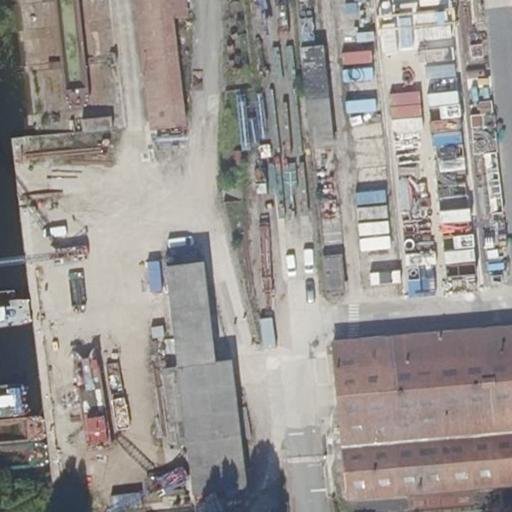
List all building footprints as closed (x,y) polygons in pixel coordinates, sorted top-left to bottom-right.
[(62,0),(76,118),(100,115),(86,0),(62,0)] [(136,0),(152,131),(185,127),(172,21),(186,19),(183,0),(136,0)] [(318,54),(301,55),(312,152),(328,150),(318,54)] [(382,112),(382,86),(351,87),(352,113),(382,112)] [(362,148),(383,145),(380,125),(359,128),(362,148)] [(93,160),(122,156),(120,142),(91,145),(93,160)] [(340,261),(324,262),(327,295),(343,294),(340,261)] [(244,489),(230,366),(216,367),(203,267),(168,271),(179,370),(166,372),(172,422),(186,421),(194,494),(244,489)] [(371,271),(372,285),(403,283),(402,269),(371,271)] [(511,330),(332,348),(347,499),(511,483),(511,330)] [(98,425),(78,427),(80,449),(99,448),(98,425)]
